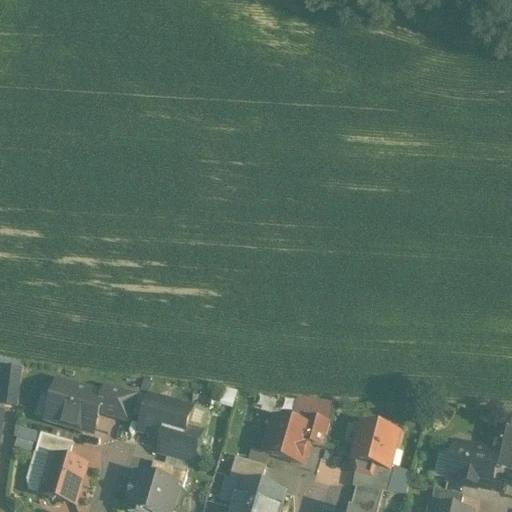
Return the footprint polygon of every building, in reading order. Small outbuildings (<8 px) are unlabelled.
[(22,374),(2,371),(0,390),(0,407),(18,410),(22,374)] [(103,398),(57,385),(52,402),(57,409),(53,423),(52,425),(79,433),(93,437),(99,416),(104,399),(103,398)] [(139,393),(105,391),(103,398),(104,399),(99,416),(130,425),(139,393)] [(192,413),(150,400),(140,434),(163,441),(182,446),(186,431),(192,413)] [(336,407),(320,405),(315,423),(309,421),(306,429),(312,431),(308,446),(323,450),(336,407)] [(306,429),(275,420),(264,457),(302,468),(304,461),(307,459),(309,452),(307,449),(308,446),(312,431),(306,429)] [(378,429),(367,426),(363,428),(361,427),(352,462),(354,463),(389,472),(389,471),(398,437),(380,432),(378,429)] [(202,436),(186,431),(182,446),(163,441),(159,454),(193,464),(202,436)] [(511,435),(495,432),(490,455),(497,457),(495,468),(511,472),(511,435)] [(73,446),(41,437),(35,456),(51,461),(52,460),(68,464),(73,446)] [(490,455),(456,448),(448,483),(485,491),(488,478),(494,474),(495,468),(497,457),(490,455)] [(68,464),(52,460),(51,461),(41,498),(75,508),(86,470),(68,464)] [(266,470),(236,461),(230,481),(241,485),(242,484),(260,489),(266,470)] [(389,472),(354,463),(358,469),(357,476),(355,476),(353,491),(356,491),(383,495),(388,496),(395,472),(389,471),(389,472)] [(188,475),(154,465),(149,480),(178,488),(178,489),(183,491),(188,475)] [(149,480),(140,477),(136,490),(133,490),(129,501),(131,501),(127,511),(166,511),(168,507),(172,509),(178,489),(178,488),(149,480)] [(260,489),(242,484),(241,485),(233,511),(279,511),(284,496),(260,489)] [(378,511),(383,495),(356,491),(350,511),(378,511)] [(460,511),(463,499),(434,492),(431,507),(454,511),(460,511)]
